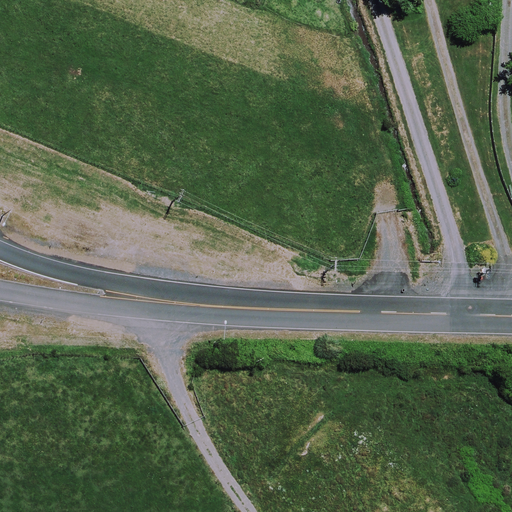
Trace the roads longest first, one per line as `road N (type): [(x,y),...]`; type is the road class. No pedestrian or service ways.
road 1 (unclassified): [(158,302),(511,313)]
road 2 (unclassified): [(0,248),(158,302)]
road 3 (unclassified): [(158,302),(67,303),(0,291)]
